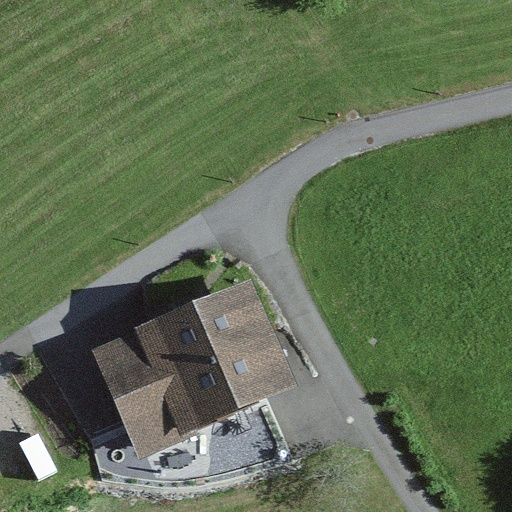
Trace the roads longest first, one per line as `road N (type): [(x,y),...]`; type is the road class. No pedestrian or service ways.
road 1 (residential): [(511,106),(300,169),(58,335)]
road 2 (track): [(241,212),(415,511)]
